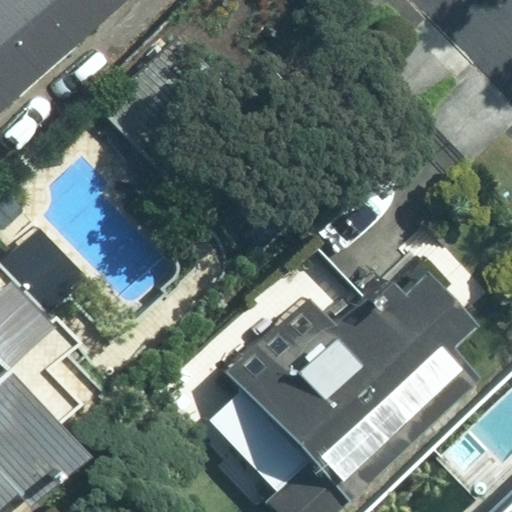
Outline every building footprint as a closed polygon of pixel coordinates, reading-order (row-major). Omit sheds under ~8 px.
[(0,0),(0,101),(109,0),(0,0)] [(260,88),(185,5),(89,92),(165,175),(260,88)] [(281,511),(324,511),(477,368),(445,335),(469,312),(417,258),(393,281),(377,264),(324,315),(300,290),(222,365),(305,452),(262,492),(281,511)] [(0,511),(0,500),(14,487),(25,500),(82,447),(0,359),(0,356),(46,314),(3,268),(0,271),(0,511)] [(511,511),(511,432),(428,511),(511,511)]
